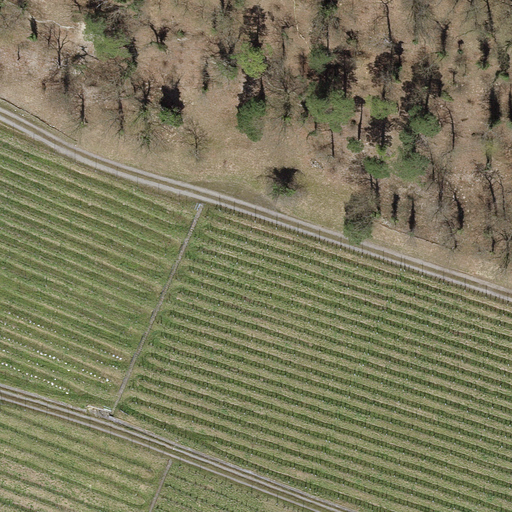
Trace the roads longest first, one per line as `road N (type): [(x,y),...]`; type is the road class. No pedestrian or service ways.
road 1 (track): [(0,111),(156,179),(511,294)]
road 2 (track): [(0,391),(364,511)]
